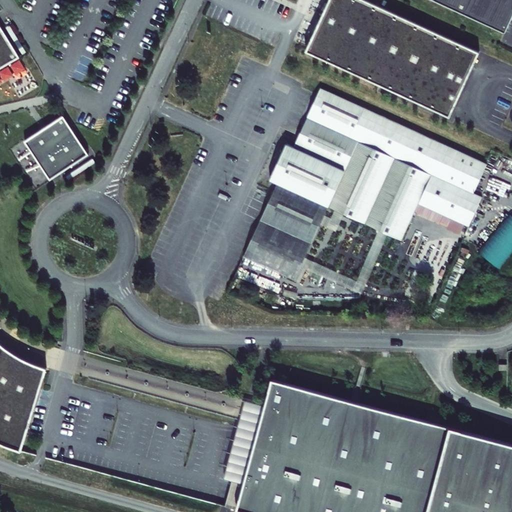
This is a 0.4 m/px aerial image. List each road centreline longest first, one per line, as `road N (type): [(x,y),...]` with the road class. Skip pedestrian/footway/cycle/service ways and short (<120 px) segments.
road 1 (unclassified): [(111,276),(140,314),(173,332),(432,341)]
road 2 (unclassified): [(194,0),(113,171),(79,199)]
road 3 (unclassified): [(166,511),(0,463)]
road 4 (unclassified): [(79,199),(62,203),(43,223),(38,245),(45,266),(78,286),(111,276)]
